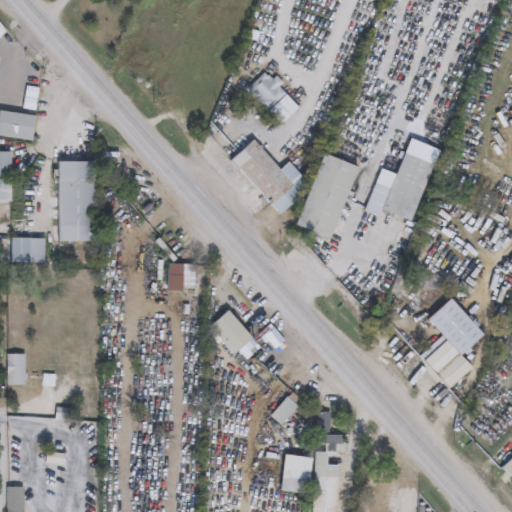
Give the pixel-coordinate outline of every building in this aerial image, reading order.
[(277,89),(297,108),(279,126),(245,92),(265,72),(280,86),(277,89)] [(30,142),(0,137),(0,112),(33,117),(30,142)] [(308,187),(276,215),(229,162),(251,142),(278,171),(287,163),(308,187)] [(8,175),(0,175),(0,154),(8,154),(8,175)] [(431,165),(409,222),(380,211),(402,154),(431,165)] [(354,167),(329,240),(295,227),(320,155),(354,167)] [(55,163),(92,163),(92,242),(56,242),(55,163)] [(0,181),(8,181),(8,202),(0,202),(0,181)] [(43,239),(43,264),(9,264),(9,239),(43,239)] [(480,336),(435,376),(419,357),(441,338),(425,320),(449,300),(480,336)] [(231,356),(207,328),(225,312),(250,339),(231,356)] [(5,387),(5,355),(24,355),(24,387),(5,387)] [(280,426),(269,417),(285,397),(296,405),(280,426)] [(71,429),(55,429),(55,401),(71,401),(71,429)] [(329,413),(328,434),(339,435),(338,450),(328,450),(328,445),(314,444),(315,413),(329,413)] [(308,455),(305,493),(279,491),(282,453),(308,455)] [(337,465),(335,511),(310,511),(312,453),(325,453),(325,465),(337,465)] [(511,479),(500,467),(511,455),(511,479)] [(22,488),(22,511),(5,511),(5,488),(22,488)]
